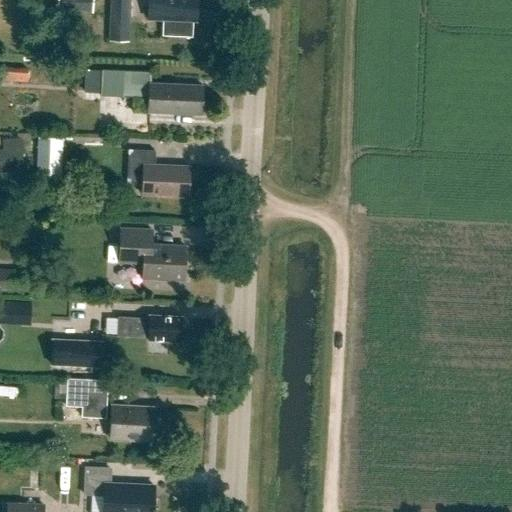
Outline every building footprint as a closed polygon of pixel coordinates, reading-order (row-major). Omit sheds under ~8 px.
[(55,0),(55,11),(91,13),(91,0),(55,0)] [(108,0),(108,25),(128,26),(128,0),(108,0)] [(192,37),(193,21),(196,21),(197,0),(148,0),(148,18),(166,20),(165,35),(192,37)] [(201,113),(202,86),(151,83),(152,72),(101,69),(100,95),(148,97),(148,111),(201,113)] [(59,179),(61,138),(36,137),(34,177),(59,179)] [(0,172),(22,171),(20,148),(0,149),(0,172)] [(187,196),(189,166),(154,165),(155,151),(128,150),(127,182),(142,183),(141,194),(187,196)] [(184,281),(185,247),(151,245),(152,231),(120,229),(118,263),(143,264),(142,279),(184,281)] [(0,291),(23,292),(24,270),(0,269),(0,291)] [(0,301),(0,322),(30,324),(31,304),(0,301)] [(181,342),(182,318),(149,316),(149,320),(119,319),(118,337),(148,338),(148,341),(181,342)] [(102,342),(52,340),(50,365),(101,367),(102,342)] [(104,418),(106,381),(65,378),(64,406),(80,407),(80,417),(104,418)] [(155,443),(157,409),(111,407),(109,441),(155,443)] [(152,511),(154,488),(107,486),(108,470),(85,469),(83,496),(104,497),(103,511),(152,511)] [(43,511),(43,504),(5,503),(4,511),(43,511)]
